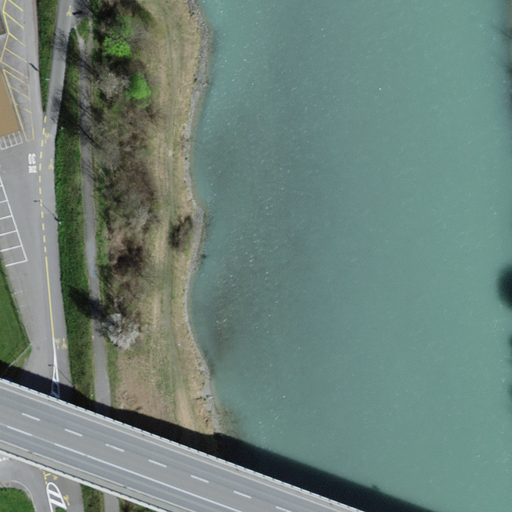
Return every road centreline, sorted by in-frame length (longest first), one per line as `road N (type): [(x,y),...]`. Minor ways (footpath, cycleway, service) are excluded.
road 1 (track): [(66,0),(48,148),(49,231),(77,511)]
road 2 (track): [(38,135),(20,181),(41,290),(41,354),(10,445),(11,468)]
road 3 (primary): [(266,511),(0,413)]
road 4 (track): [(48,148),(32,93),(30,0)]
